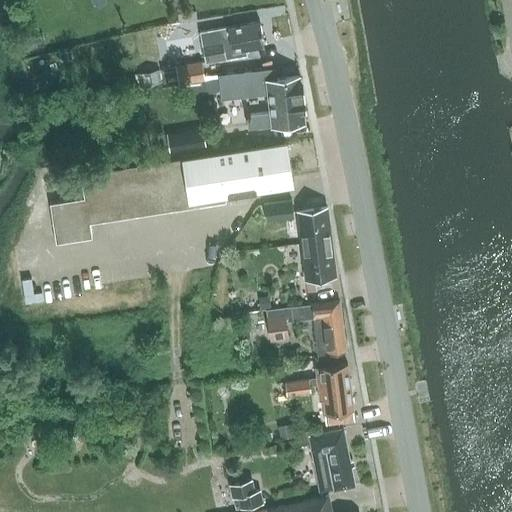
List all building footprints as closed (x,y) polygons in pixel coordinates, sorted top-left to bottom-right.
[(227,25),(200,30),(199,30),(199,33),(205,63),(225,59),(224,53),(264,46),(259,19),(227,25)] [(112,41),(99,44),(101,54),(114,51),(112,41)] [(185,63),(161,68),(163,81),(163,83),(178,83),(179,84),(185,83),(205,79),(204,77),(201,60),(185,63)] [(161,68),(139,72),(141,85),(163,81),(161,68)] [(276,69),(219,76),(219,77),(220,90),(221,98),(267,93),(269,111),(246,114),(247,127),(304,121),(300,77),(277,79),(276,69)] [(220,90),(219,77),(205,79),(185,83),(187,95),(220,90)] [(199,132),(167,136),(169,150),(201,146),(199,132)] [(82,174),(85,197),(50,203),(56,242),(91,237),(89,222),(225,201),(224,195),(293,185),(287,140),(181,156),(182,158),(153,162),(82,174)] [(291,200),(264,204),(266,221),(294,218),(291,200)] [(296,211),(300,245),(332,241),(328,207),(296,211)] [(332,241),(300,245),(304,280),(336,276),(332,241)] [(267,296),(258,297),(260,308),(269,306),(267,296)] [(338,302),(312,305),(318,354),(345,350),(338,302)] [(291,306),(266,310),(267,316),(266,316),(270,341),(289,339),(287,322),(293,321),(291,306)] [(310,384),(318,383),(349,380),(347,364),(317,368),(318,378),(285,382),(286,391),(286,395),(287,394),(311,391),(310,384)] [(349,380),(318,383),(320,398),(323,398),(327,423),(354,420),(349,380)] [(288,404),(287,394),(286,395),(286,391),(275,393),(276,405),(288,404)] [(278,426),(281,440),(295,437),(295,435),(292,423),(278,426)] [(309,435),(320,492),(353,486),(342,428),(309,435)] [(229,484),(232,498),(233,498),(235,509),(240,508),(240,509),(265,503),(261,489),(256,490),(253,481),(253,479),(229,484)] [(331,511),(328,495),(255,511),(331,511)]
